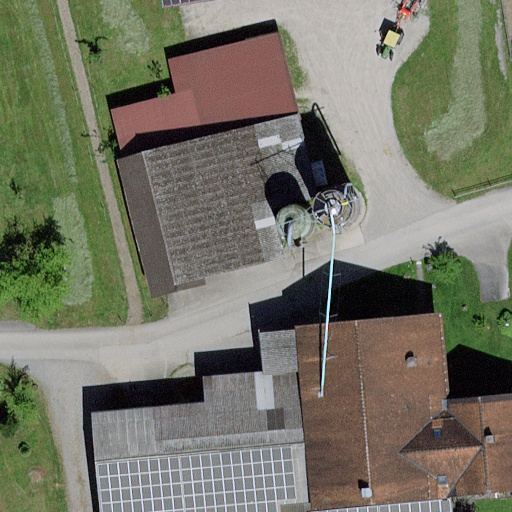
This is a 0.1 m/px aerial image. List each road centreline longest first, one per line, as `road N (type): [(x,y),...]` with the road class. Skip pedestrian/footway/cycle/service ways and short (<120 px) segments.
road 1 (residential): [(511,211),(195,334),(132,346),(0,348)]
road 2 (track): [(63,0),(148,343)]
